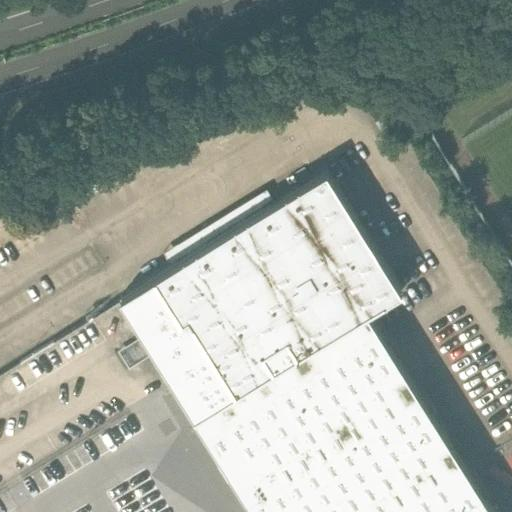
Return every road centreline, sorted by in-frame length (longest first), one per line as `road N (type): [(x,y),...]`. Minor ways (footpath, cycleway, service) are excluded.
road 1 (motorway): [(0,83),(239,0)]
road 2 (unknown): [(115,403),(88,350),(74,347),(0,393)]
road 3 (unknown): [(0,466),(115,403)]
road 4 (motorway): [(119,0),(0,42)]
